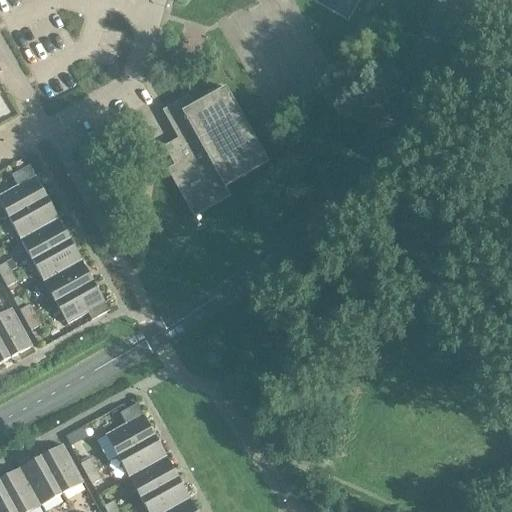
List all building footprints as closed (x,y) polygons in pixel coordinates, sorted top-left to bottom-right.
[(268,164),(225,88),(194,106),(189,97),(163,111),(179,139),(164,147),(175,166),(167,170),(194,218),(231,197),(225,188),(268,164)] [(0,196),(0,202),(9,220),(47,199),(29,166),(12,176),(18,187),(0,196)] [(59,220),(47,199),(9,220),(21,241),(59,220)] [(70,241),(59,220),(21,241),(33,262),(70,241)] [(82,262),(70,241),(33,262),(44,283),(82,262)] [(94,283),(82,262),(44,283),(56,304),(94,283)] [(6,264),(0,267),(0,275),(2,279),(12,273),(6,264)] [(17,283),(12,273),(2,279),(7,288),(17,283)] [(110,312),(94,283),(56,304),(68,326),(88,314),(92,321),(110,312)] [(29,306),(19,311),(25,321),(35,315),(29,306)] [(33,347),(12,310),(0,316),(0,339),(11,359),(33,347)] [(41,326),(35,315),(25,321),(31,332),(41,326)] [(0,365),(11,359),(0,339),(0,365)] [(105,436),(118,458),(155,437),(137,405),(120,414),(126,425),(105,436)] [(70,435),(65,437),(71,447),(75,444),(70,435)] [(167,458),(155,437),(118,458),(129,479),(167,458)] [(84,484),(63,446),(41,458),(62,496),(84,484)] [(62,496),(41,458),(20,469),(41,507),(62,496)] [(179,479),(167,458),(129,479),(141,500),(179,479)] [(90,459),(80,464),(86,475),(96,470),(90,459)] [(32,511),(41,507),(20,469),(0,480),(0,482),(16,511),(32,511)] [(101,479),(96,470),(86,475),(91,485),(101,479)] [(168,511),(190,500),(179,479),(141,500),(147,511),(168,511)] [(0,511),(16,511),(0,482),(0,511)] [(196,511),(190,500),(168,511),(196,511)] [(114,502),(104,508),(106,511),(118,511),(119,511),(114,502)]
